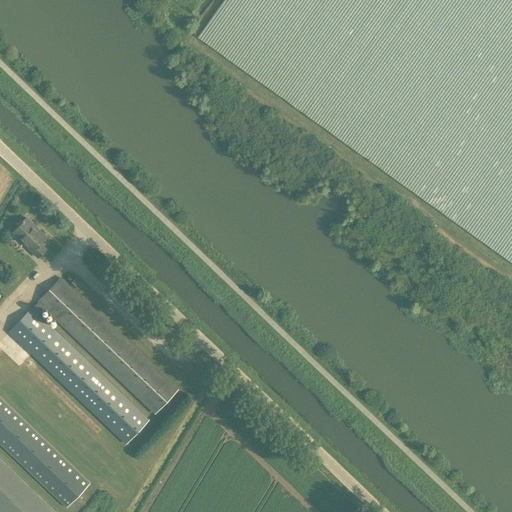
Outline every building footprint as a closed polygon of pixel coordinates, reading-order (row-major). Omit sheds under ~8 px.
[(224,0),(199,39),(235,62),(235,45),(231,43),(231,39),(228,43),(224,40),(226,37),(235,37),(234,28),(236,25),(246,25),(246,37),(253,26),(257,26),(263,17),(267,11),(259,6),(259,0),(224,0)] [(38,257),(45,249),(39,243),(46,237),(26,217),(12,232),(38,257)] [(154,414),(178,389),(60,277),(36,301),(37,303),(32,308),(31,307),(7,332),(125,444),(149,419),(39,315),(44,310),(51,316),(154,414)] [(0,381),(98,473),(119,451),(76,410),(71,416),(0,349),(0,381)] [(89,482),(0,396),(0,443),(66,506),(89,482)] [(54,511),(0,460),(0,511),(54,511)]
